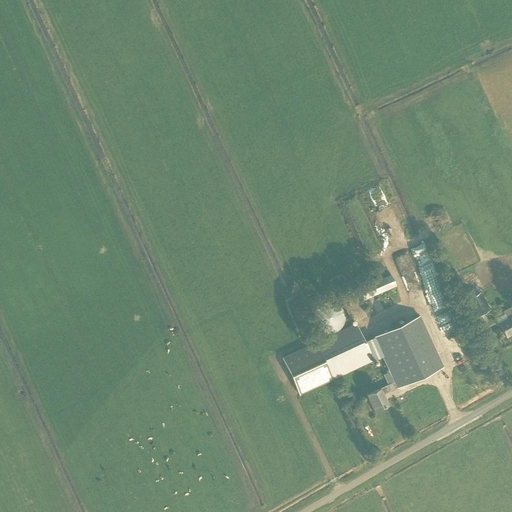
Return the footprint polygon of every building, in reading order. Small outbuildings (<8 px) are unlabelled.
[(357,290),(362,300),(394,286),(390,276),(388,273),(383,275),(384,278),(357,290)] [(466,300),(476,317),(489,310),(480,292),(466,300)] [(343,322),(343,317),(343,313),(340,308),(337,305),(333,302),(328,302),(323,302),(318,305),(315,308),(313,313),(312,317),(313,322),(315,327),(318,330),(323,332),(328,333),(333,332),(337,330),(340,327),(343,322)] [(495,319),(498,323),(506,337),(511,333),(511,305),(502,311),(504,314),(495,319)] [(355,324),(314,343),(281,358),(298,395),(371,361),(381,357),(389,374),(383,376),(387,385),(379,389),(379,388),(365,395),(372,411),(386,405),(382,395),(442,367),(419,316),(372,337),(363,341),(355,324)] [(471,359),(460,364),(466,377),(477,373),(471,359)] [(358,402),(354,391),(346,394),(351,405),(358,402)]
